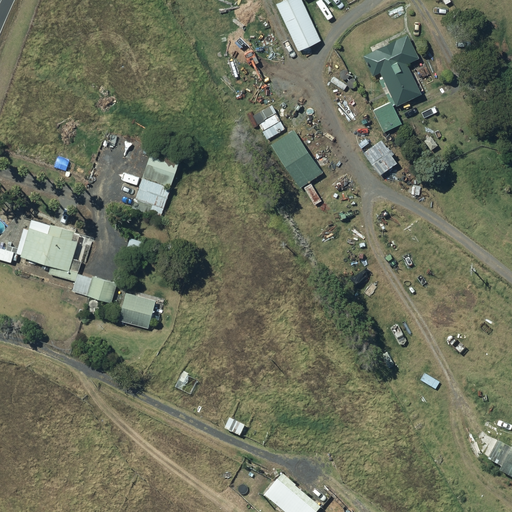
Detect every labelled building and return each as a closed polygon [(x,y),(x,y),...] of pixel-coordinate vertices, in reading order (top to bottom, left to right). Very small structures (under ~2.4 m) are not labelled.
[(301,0),(282,0),(276,3),(298,50),(320,40),(301,0)] [(392,45),(363,57),(372,78),(377,76),(389,103),(373,110),(383,134),(402,126),(395,109),(422,97),(411,69),(422,64),(409,33),(390,40),(392,45)] [(294,129),(272,144),(301,188),(324,173),(294,129)] [(151,146),(132,208),(163,218),(183,156),(151,146)] [(32,219),(20,256),(69,271),(80,235),(32,219)] [(16,249),(0,245),(0,259),(12,263),(16,249)] [(80,271),(73,291),(111,304),(118,284),(80,271)] [(156,299),(126,292),(119,321),(149,329),(156,299)] [(233,415),(227,429),(243,436),(249,422),(233,415)] [(511,447),(501,439),(487,460),(511,478),(511,447)] [(318,511),(323,506),(284,475),(267,496),(286,511),(318,511)]
